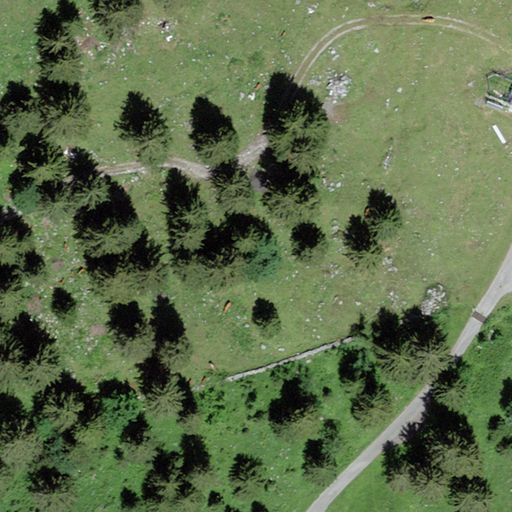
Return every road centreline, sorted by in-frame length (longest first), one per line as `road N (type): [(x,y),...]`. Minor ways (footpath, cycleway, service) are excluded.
road 1 (track): [(511,50),(428,18),(355,23),(316,48),(260,143),(232,167),(204,175),(170,158),(94,172),(0,216)]
road 2 (unclassified): [(315,511),(442,377),(511,268)]
